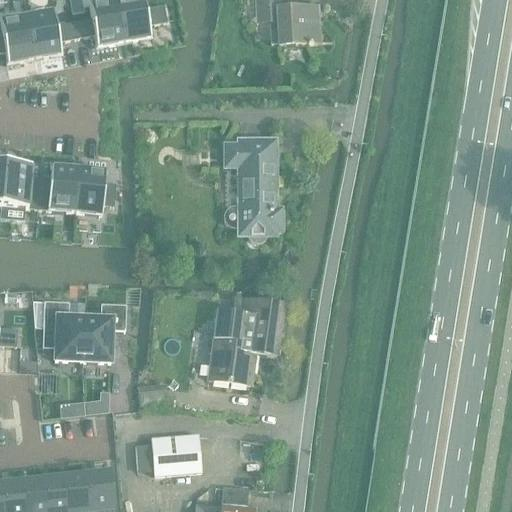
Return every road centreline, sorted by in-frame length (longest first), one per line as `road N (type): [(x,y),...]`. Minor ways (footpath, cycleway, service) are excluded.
road 1 (unclassified): [(298,511),(337,243),(384,0)]
road 2 (primary): [(494,0),(411,511)]
road 3 (primary): [(448,511),(511,128)]
road 4 (residential): [(91,68),(85,129),(0,121)]
